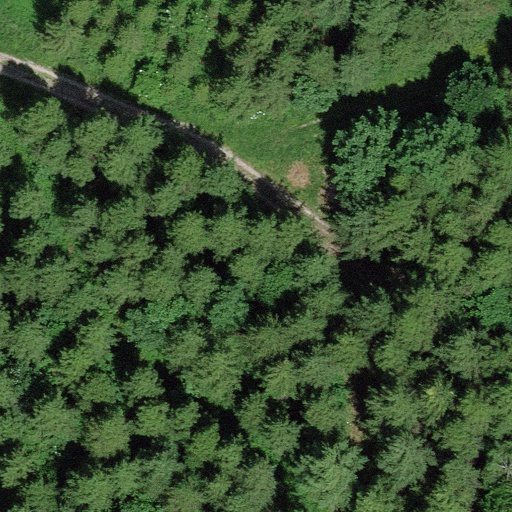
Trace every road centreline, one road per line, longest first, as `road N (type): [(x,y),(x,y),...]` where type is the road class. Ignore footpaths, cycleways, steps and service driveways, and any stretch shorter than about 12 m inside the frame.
road 1 (track): [(343,511),(363,391),(361,322),(345,259),(221,140),(0,70)]
road 2 (track): [(221,140),(511,58)]
road 3 (track): [(345,259),(511,348)]
